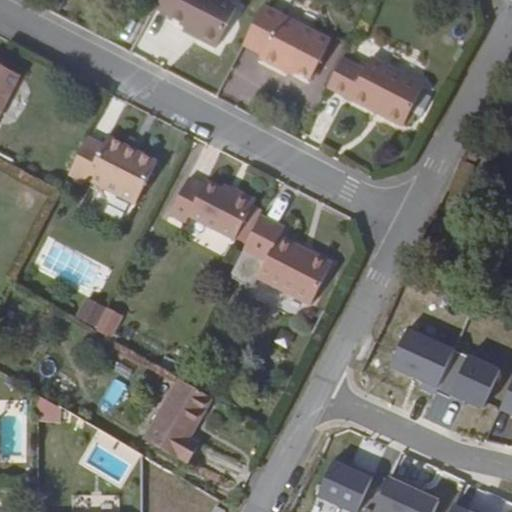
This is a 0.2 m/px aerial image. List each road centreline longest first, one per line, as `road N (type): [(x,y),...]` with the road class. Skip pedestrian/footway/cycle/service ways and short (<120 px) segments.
road 1 (residential): [(409,221),(0,11)]
road 2 (residential): [(409,221),(511,0)]
road 3 (residential): [(317,391),(464,460),(511,470)]
road 4 (residential): [(317,391),(409,221)]
road 5 (residential): [(253,511),(317,391)]
